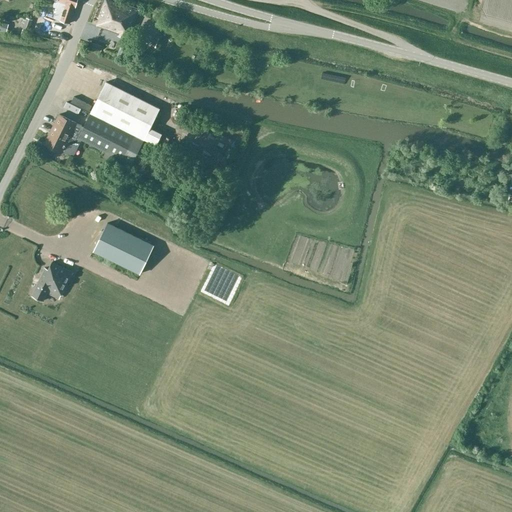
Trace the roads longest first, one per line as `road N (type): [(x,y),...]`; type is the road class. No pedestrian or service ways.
road 1 (tertiary): [(511,83),(298,26)]
road 2 (unclassified): [(0,194),(89,0)]
road 3 (track): [(452,38),(313,9)]
road 4 (unclassified): [(298,26),(263,26),(164,0)]
